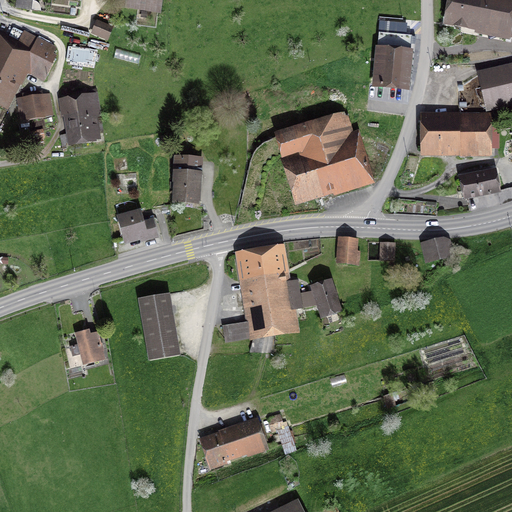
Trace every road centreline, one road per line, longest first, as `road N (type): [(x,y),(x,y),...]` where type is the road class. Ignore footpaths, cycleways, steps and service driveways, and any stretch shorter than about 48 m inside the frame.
road 1 (unclassified): [(186,511),(192,415),(218,278),(214,243)]
road 2 (residential): [(367,227),(421,81),(426,0)]
road 3 (primary): [(214,243),(0,307)]
road 4 (primary): [(367,227),(214,243)]
road 5 (primary): [(511,218),(433,231),(367,227)]
road 6 (track): [(409,195),(455,166),(481,161),(503,164),(511,178)]
